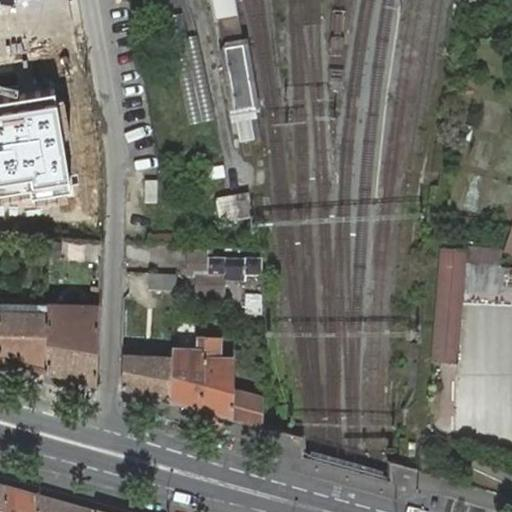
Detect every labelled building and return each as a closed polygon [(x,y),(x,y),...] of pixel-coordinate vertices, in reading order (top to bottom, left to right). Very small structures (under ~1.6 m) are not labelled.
[(213,119),(192,12),(172,16),(193,123),(213,119)] [(239,142),(257,138),(236,18),(218,21),(239,142)] [(0,191),(27,187),(29,196),(73,188),(55,86),(0,95),(0,191)] [(471,127),(456,124),(454,137),(469,140),(471,127)] [(217,200),(220,223),(252,218),(247,195),(217,200)] [(147,244),(182,245),(180,234),(180,228),(155,232),(148,234),(147,244)] [(465,252),(442,250),(433,362),(455,364),(460,304),(461,292),(463,265),(498,268),(500,252),(465,249),(465,252)] [(196,275),(195,296),(205,296),(205,298),(211,298),(211,296),(222,296),(223,280),(244,281),(244,275),(259,276),(259,260),(209,259),(209,254),(188,254),(187,275),(196,275)] [(498,268),(463,265),(461,292),(501,295),(504,269),(499,268),(498,268)] [(177,275),(152,274),(151,290),(176,291),(177,275)] [(0,306),(0,356),(46,369),(48,303),(39,302),(39,308),(0,306)] [(46,369),(96,383),(98,305),(89,305),(89,314),(58,312),(58,304),(48,303),(46,369)] [(89,314),(89,305),(58,304),(58,312),(89,314)] [(200,412),(203,338),(196,338),(195,352),(172,351),(171,361),(168,404),(200,412)] [(200,412),(232,421),(232,360),(221,360),(210,360),(211,339),(203,338),(200,412)] [(221,339),(211,339),(210,360),(221,360),(221,339)] [(171,361),(122,359),(121,390),(168,404),(171,361)] [(237,423),(261,430),(262,400),(237,393),(237,423)] [(33,511),(33,498),(1,489),(2,511),(33,511)] [(83,511),(33,498),(33,511),(83,511)]
